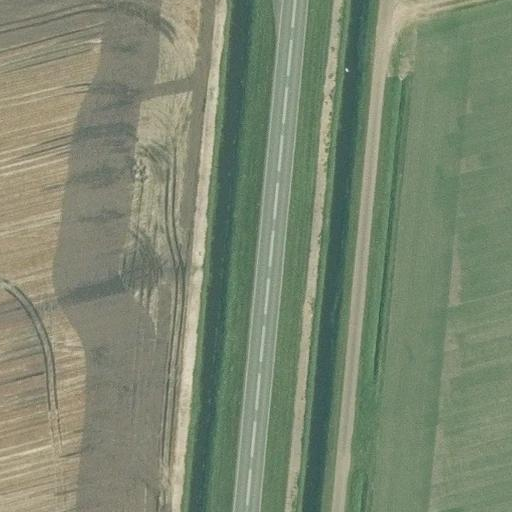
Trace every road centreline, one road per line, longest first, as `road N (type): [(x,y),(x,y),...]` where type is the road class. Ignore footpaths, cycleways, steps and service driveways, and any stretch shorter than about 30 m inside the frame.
road 1 (trunk): [(241,511),(292,0)]
road 2 (unclassified): [(337,511),(386,0)]
